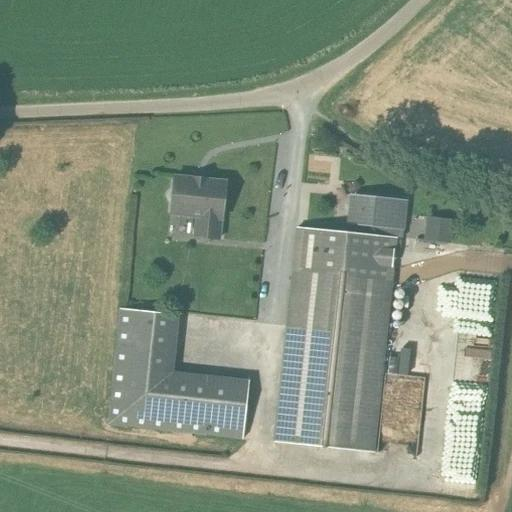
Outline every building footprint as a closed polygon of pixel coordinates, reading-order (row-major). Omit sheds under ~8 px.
[(170,216),(194,218),(193,237),(219,239),(221,220),(222,220),(226,182),(207,180),(193,178),(193,179),(174,177),(170,216)] [(405,198),(361,193),(352,192),(351,204),(348,230),(396,235),(401,235),(405,198)] [(423,241),(451,244),(453,220),(425,217),(423,241)] [(298,224),(275,438),(373,449),(396,235),(348,230),(298,224)] [(121,305),(109,421),(244,435),(250,377),(173,369),(180,312),(121,305)] [(417,442),(399,440),(398,452),(416,453),(417,442)]
